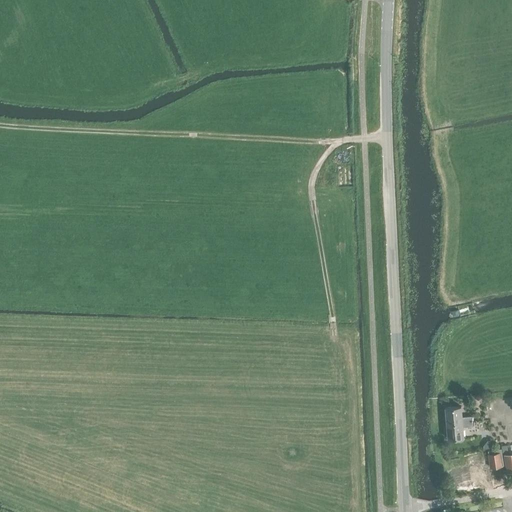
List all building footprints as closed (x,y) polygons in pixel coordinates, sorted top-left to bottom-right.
[(336,164),(337,185),(351,185),(350,163),(336,164)] [(445,407),(446,423),(473,420),(472,415),(462,416),(461,405),(445,407)] [(463,426),(473,425),(473,420),(446,423),(447,438),(464,437),(463,426)] [(511,453),(509,454),(507,444),(502,445),(503,454),(504,454),(505,463),(511,462),(511,453)] [(487,450),(489,467),(503,464),(501,448),(487,450)] [(483,457),(468,460),(470,472),(469,472),(471,482),(487,479),(483,457)]
